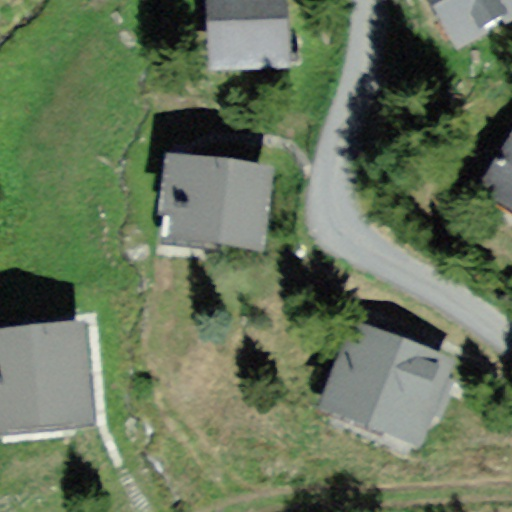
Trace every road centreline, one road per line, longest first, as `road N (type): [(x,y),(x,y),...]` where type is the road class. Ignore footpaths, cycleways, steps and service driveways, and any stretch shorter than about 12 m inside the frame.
road 1 (residential): [(511,337),(371,254),(331,215),(327,175),(366,41),(366,0)]
road 2 (track): [(511,501),(350,494),(255,511)]
